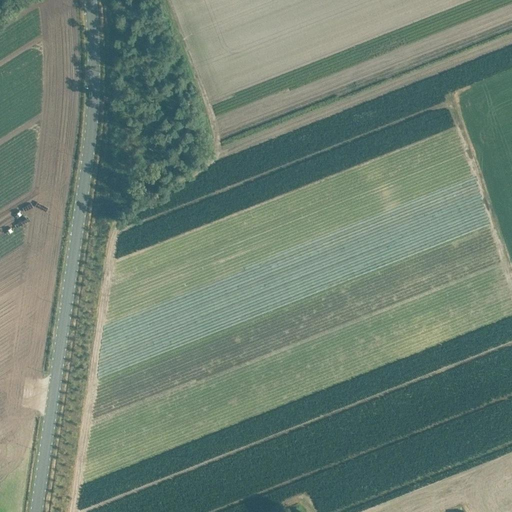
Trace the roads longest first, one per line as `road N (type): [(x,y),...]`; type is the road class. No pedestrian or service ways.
road 1 (track): [(63,511),(105,212),(217,155),(176,0)]
road 2 (secondary): [(89,0),(92,126),(37,511)]
road 3 (track): [(105,212),(98,0)]
